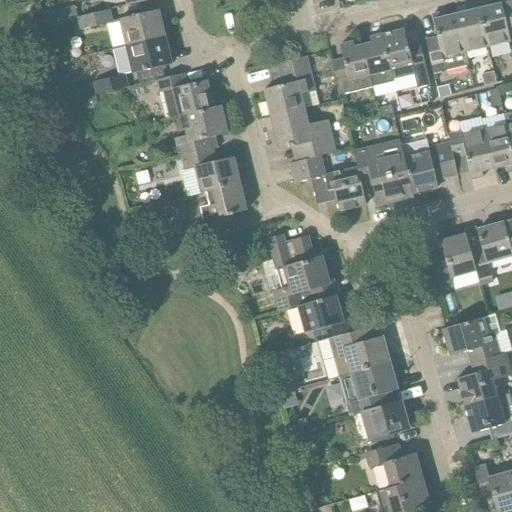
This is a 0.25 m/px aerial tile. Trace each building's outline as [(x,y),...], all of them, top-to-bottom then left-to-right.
[(511,35),(511,2),(511,0),(503,0),(499,1),(500,6),(510,43),(511,43),(510,36),(511,35)] [(487,48),(510,43),(500,6),(490,9),(489,3),(477,6),(487,48)] [(466,53),(487,48),(477,6),(466,9),(467,14),(456,17),(466,53)] [(77,17),(75,7),(65,9),(68,20),(77,17)] [(80,30),(113,22),(110,10),(77,17),(80,30)] [(125,48),(164,39),(158,12),(119,21),(125,48)] [(469,68),(466,53),(456,17),(445,19),(444,14),(432,17),(437,37),(425,40),(432,67),(434,76),(469,68)] [(383,37),(392,71),(394,80),(427,72),(420,44),(407,47),(403,32),(383,37)] [(371,76),(392,71),(383,37),(369,40),(371,45),(363,47),(372,88),(373,87),(371,76)] [(130,88),(127,77),(171,66),(164,39),(125,48),(115,51),(121,76),(93,82),(94,88),(96,95),(96,96),(130,88)] [(339,96),(372,88),(363,47),(354,49),(353,44),(340,47),(343,61),(331,64),(339,96)] [(302,95),(313,93),(305,58),(277,65),(282,86),(263,91),(270,121),(307,112),(302,95)] [(485,87),(497,84),(494,72),(482,75),(485,87)] [(186,116),(212,109),(206,82),(186,87),(183,75),(156,82),(159,95),(160,94),(166,119),(178,116),(178,118),(186,116)] [(489,104),(501,101),(498,90),(487,93),(489,104)] [(379,116),(393,113),(392,106),(378,109),(379,116)] [(181,158),(212,150),(209,139),(227,135),(220,107),(212,109),(186,116),(189,130),(184,131),(186,137),(174,140),(179,159),(181,158)] [(305,161),(322,157),(322,156),(337,152),(329,120),(310,125),(307,112),(270,121),(277,151),(301,145),(305,161)] [(504,173),(511,171),(511,151),(506,126),(483,132),(492,171),(503,168),(504,173)] [(481,173),(492,171),(483,132),(463,136),(461,131),(448,134),(450,142),(429,147),(427,139),(425,140),(435,183),(456,178),(456,177),(469,174),(470,181),(482,178),(481,173)] [(376,203),(411,195),(401,146),(399,140),(353,151),(357,168),(361,190),(372,187),(376,203)] [(436,189),(435,183),(425,140),(401,146),(411,195),(436,189)] [(206,193),(239,185),(233,159),(215,163),(212,151),(212,150),(181,158),(184,172),(194,170),(200,195),(206,193)] [(365,206),(361,190),(357,168),(326,175),(322,157),(305,161),(288,165),(293,185),(310,181),(312,193),(321,191),(324,204),(335,201),(337,213),(365,206)] [(199,237),(228,229),(225,218),(246,212),(239,185),(206,193),(209,207),(208,208),(211,220),(196,224),(199,237)] [(511,221),(503,224),(511,254),(511,221)] [(492,279),(487,264),(511,257),(511,254),(503,224),(477,231),(482,250),(470,253),(475,273),(478,282),(479,282),(480,286),(492,283),(490,279),(492,279)] [(452,280),(475,273),(470,253),(465,235),(440,242),(443,253),(430,257),(439,291),(454,287),(452,280)] [(275,270),(314,261),(308,239),(285,245),(283,237),(267,242),(275,270)] [(296,308),(335,297),(337,296),(330,272),(325,274),(321,259),(314,261),(275,270),(276,272),(281,290),(272,293),(278,313),(296,308)] [(318,343),(352,334),(345,311),(340,312),(335,297),(296,308),(304,335),(312,333),(315,344),(318,343)] [(470,364),(499,356),(493,334),(500,332),(495,315),(480,320),(442,331),(449,358),(467,352),(470,364)] [(338,377),(388,363),(382,338),(368,342),(365,330),(352,334),(318,343),(328,380),(338,377)] [(464,408),(510,395),(510,394),(498,397),(493,381),(511,375),(511,371),(507,353),(499,356),(470,364),(473,375),(456,380),(464,408)] [(360,415),(386,407),(383,395),(397,391),(388,363),(338,377),(343,396),(349,417),(360,415)] [(500,439),(511,435),(511,400),(510,395),(464,408),(471,435),(497,427),(500,439)] [(360,415),(367,441),(408,430),(400,403),(386,407),(360,415)] [(389,489),(423,480),(416,455),(402,459),(398,445),(364,455),(368,469),(382,465),(389,489)] [(497,511),(502,511),(511,509),(511,471),(489,478),(485,465),(473,469),(481,500),(493,497),(497,511)] [(411,511),(430,507),(423,480),(389,489),(375,493),(380,511),(411,511)]
